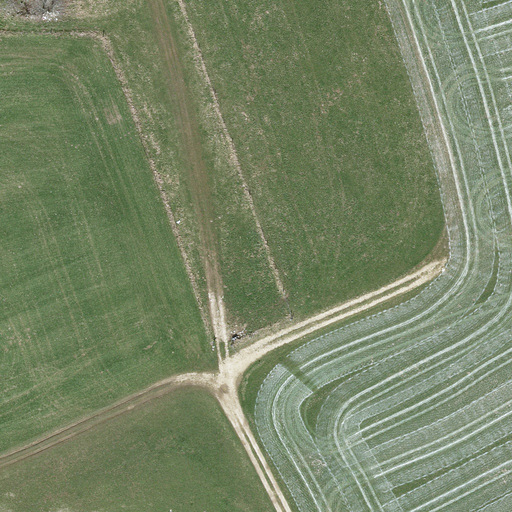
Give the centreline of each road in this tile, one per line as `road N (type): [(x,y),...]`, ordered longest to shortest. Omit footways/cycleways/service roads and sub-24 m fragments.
road 1 (track): [(0,461),(194,376),(225,387),(286,511)]
road 2 (track): [(451,263),(240,363),(225,387)]
